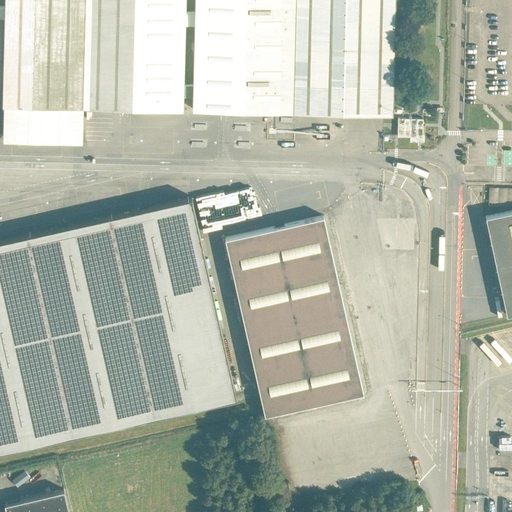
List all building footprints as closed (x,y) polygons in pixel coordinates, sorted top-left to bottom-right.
[(4,0),(5,6),(0,5),(0,16),(4,17),(2,103),(4,103),(83,105),(182,108),(183,95),(193,95),(192,108),(383,113),(393,113),(395,0),(4,0)] [(274,112),(274,114),(270,114),(271,124),(287,123),(286,117),(282,117),(282,112),(274,112)] [(398,117),(397,135),(416,136),(416,139),(422,139),(423,118),(398,117)] [(511,187),(490,187),(490,203),(511,203),(511,187)] [(0,449),(236,396),(217,312),(191,196),(0,238),(0,449)] [(511,311),(511,209),(485,215),(506,312),(507,312),(511,311)] [(363,391),(345,312),(323,215),(225,237),(265,413),(363,391)] [(394,221),(394,245),(415,245),(414,221),(394,221)] [(192,436),(182,438),(186,454),(196,452),(192,436)] [(182,438),(172,440),(176,456),(186,454),(182,438)] [(172,440),(163,442),(166,458),(176,456),(172,440)] [(163,442),(153,445),(157,461),(166,458),(163,442)] [(153,445),(143,447),(147,463),(157,461),(153,445)] [(143,447),(134,449),(137,465),(147,463),(143,447)] [(134,449),(124,452),(127,468),(137,465),(134,449)] [(124,452),(114,454),(118,470),(127,468),(124,452)] [(114,454),(104,456),(108,472),(118,470),(114,454)] [(104,456),(95,458),(98,474),(108,472),(104,456)] [(95,458),(85,461),(89,477),(98,474),(95,458)] [(85,461),(75,463),(79,479),(89,477),(85,461)] [(75,463),(65,465),(69,481),(79,479),(75,463)] [(164,482),(146,486),(148,496),(166,492),(164,482)] [(294,508),(288,483),(275,486),(281,511),(294,508)] [(69,511),(64,488),(4,502),(6,511),(69,511)] [(125,491),(107,495),(109,505),(127,501),(125,491)] [(166,492),(148,496),(151,506),(168,502),(166,492)] [(107,495),(90,499),(92,509),(109,505),(107,495)] [(127,501),(109,505),(110,511),(124,511),(129,511),(127,501)] [(168,502),(151,506),(152,511),(168,511),(170,511),(168,502)]
